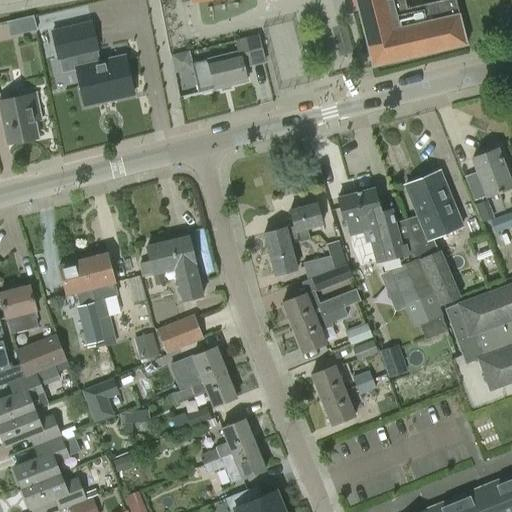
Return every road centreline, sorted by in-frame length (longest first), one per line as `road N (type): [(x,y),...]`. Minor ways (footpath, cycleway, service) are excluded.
road 1 (residential): [(320,511),(253,345),(203,149)]
road 2 (residential): [(203,149),(508,64)]
road 3 (residential): [(0,198),(203,149)]
